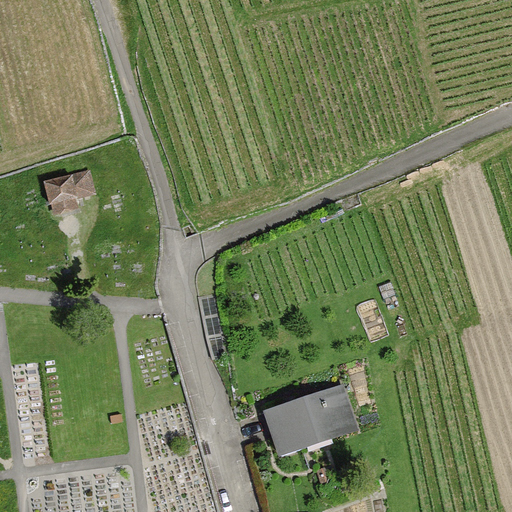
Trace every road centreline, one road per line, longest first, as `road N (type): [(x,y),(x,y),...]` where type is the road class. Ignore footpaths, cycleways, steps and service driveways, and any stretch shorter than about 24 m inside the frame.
road 1 (residential): [(239,511),(183,307),(182,253),(511,109)]
road 2 (track): [(99,0),(182,253)]
